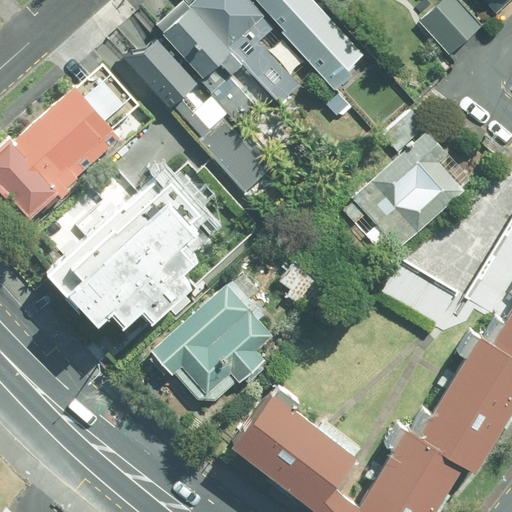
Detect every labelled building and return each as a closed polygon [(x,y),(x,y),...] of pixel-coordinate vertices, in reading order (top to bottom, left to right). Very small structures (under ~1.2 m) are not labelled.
[(185,0),(173,11),(179,19),(161,33),(200,80),(221,62),(232,74),(242,66),(277,107),(304,84),(263,36),(274,27),(251,0),(185,0)] [(350,62),(362,52),(317,0),(256,0),(332,88),(355,68),(350,62)] [(463,0),(438,0),(418,20),(452,55),(485,22),(463,0)] [(484,0),(494,11),(506,0),(484,0)] [(277,159),(233,112),(249,97),(230,76),(204,100),(192,87),(198,81),(152,32),(114,68),(159,116),(166,109),(196,141),(243,191),(277,159)] [(9,136),(0,144),(0,189),(7,198),(9,196),(29,219),(58,194),(62,198),(69,192),(67,188),(79,178),(78,176),(120,139),(74,88),(14,141),(9,136)] [(356,103),(341,89),(325,107),(340,120),(356,103)] [(472,181),(422,128),(346,200),(396,253),(472,181)] [(198,250),(223,227),(202,204),(207,200),(181,171),(176,176),(167,167),(132,198),(120,185),(110,173),(43,233),(63,255),(43,273),(96,331),(113,316),(125,329),(142,314),(153,326),(193,290),(182,279),(205,258),(198,250)] [(336,471),(369,432),(329,407),(326,412),(301,397),(310,383),(279,365),(218,436),(236,455),(239,451),(308,511),(307,511),(417,511),(450,459),(467,469),(511,394),(511,223),(475,288),(494,299),(478,326),(473,323),(410,428),(394,418),(354,485),(336,471)] [(171,370),(193,395),(212,397),(232,379),(235,382),(265,356),(254,343),(268,331),(218,276),(141,345),(167,374),(171,370)]
